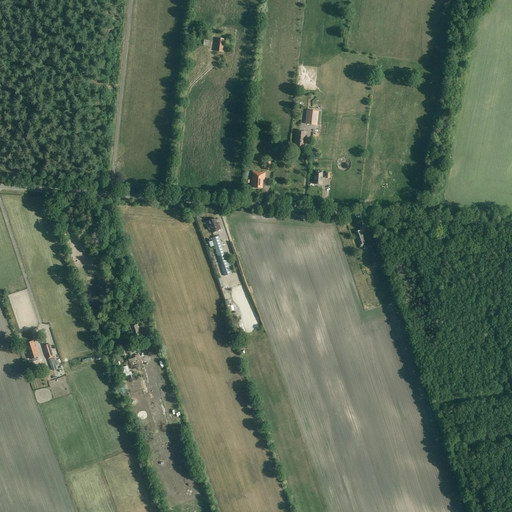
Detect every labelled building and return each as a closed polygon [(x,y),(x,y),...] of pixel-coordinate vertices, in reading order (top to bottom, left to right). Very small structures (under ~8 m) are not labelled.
[(223,52),(225,39),(216,38),(215,45),(217,46),(216,51),(223,52)] [(318,111),(307,110),(305,124),(317,125),(318,111)] [(296,130),(294,141),(296,142),(295,147),(304,148),(305,142),(306,143),(307,132),(296,130)] [(264,180),(265,173),(252,171),(251,180),(252,180),(251,187),(262,188),(263,180),(264,180)] [(321,185),(322,171),(315,171),(314,184),(321,185)] [(209,231),(211,230),(212,233),(221,229),(219,226),(218,226),(215,218),(208,221),(210,225),(207,226),(209,231)] [(356,238),(359,248),(367,246),(361,230),(355,232),(357,237),(356,238)] [(212,238),(224,276),(231,274),(219,236),(212,238)] [(142,339),(137,324),(129,327),(131,331),(133,330),(135,336),(134,336),(135,342),(142,339)] [(34,341),(27,343),(28,347),(27,347),(31,359),(33,358),(34,361),(37,360),(37,357),(39,356),(34,341)] [(48,354),(50,359),(53,358),(49,345),(44,346),(47,354),(48,354)]
